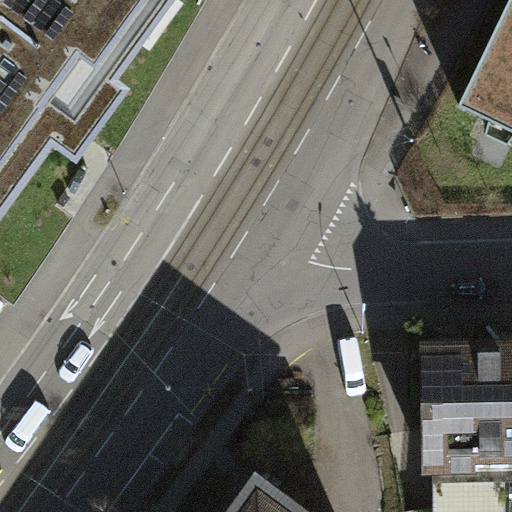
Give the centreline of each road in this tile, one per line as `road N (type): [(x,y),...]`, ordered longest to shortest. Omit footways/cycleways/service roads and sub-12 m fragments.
road 1 (tertiary): [(13,511),(209,233)]
road 2 (residential): [(209,233),(390,275),(511,269)]
road 3 (tertiary): [(209,233),(339,0)]
